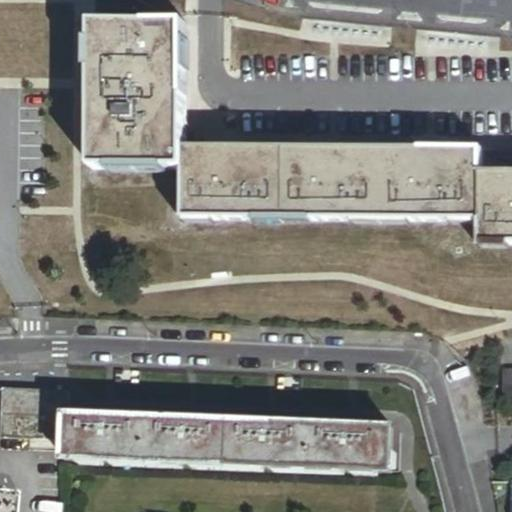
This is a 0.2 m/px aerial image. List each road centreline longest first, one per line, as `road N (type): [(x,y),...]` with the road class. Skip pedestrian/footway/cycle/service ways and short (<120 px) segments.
road 1 (residential): [(0,352),(32,347),(409,368),(436,387),(471,511)]
road 2 (residential): [(373,0),(511,16)]
